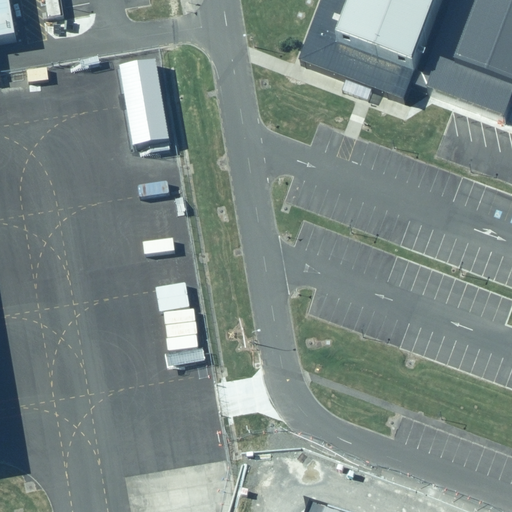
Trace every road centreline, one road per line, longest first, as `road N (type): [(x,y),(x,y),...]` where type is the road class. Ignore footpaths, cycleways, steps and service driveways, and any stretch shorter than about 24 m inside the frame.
road 1 (unclassified): [(221,0),(289,388)]
road 2 (unclassified): [(289,388),(308,417),(337,437),(511,502)]
